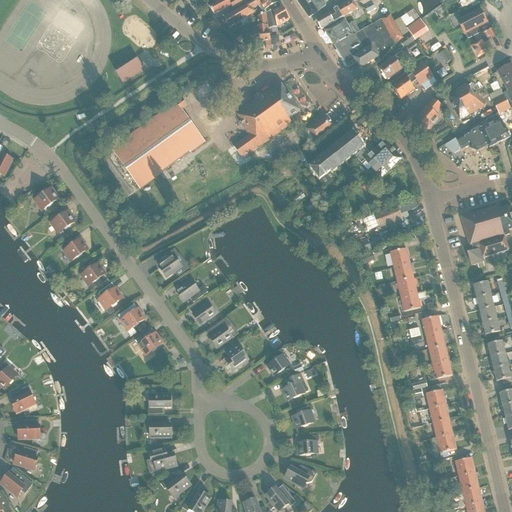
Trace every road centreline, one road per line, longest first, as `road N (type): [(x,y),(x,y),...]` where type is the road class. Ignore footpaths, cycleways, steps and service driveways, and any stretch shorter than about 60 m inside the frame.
road 1 (residential): [(0,123),(56,163),(194,355),(199,402)]
road 2 (secondary): [(504,511),(429,200)]
road 3 (residential): [(199,402),(201,454),(231,475),(261,463),(269,438),(253,412),(225,402)]
road 4 (residential): [(317,50),(270,64),(222,56),(149,0)]
road 5 (residential): [(394,128),(426,96),(511,47)]
